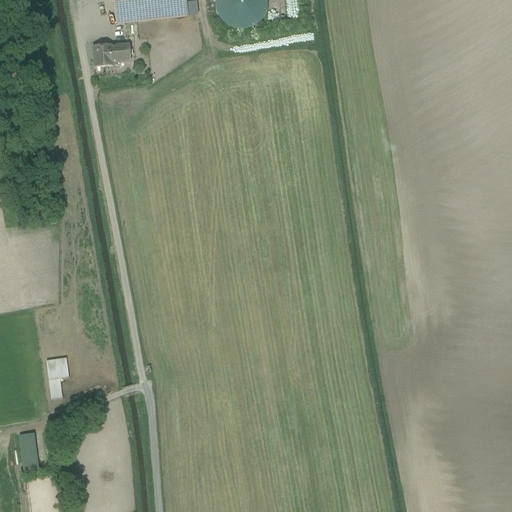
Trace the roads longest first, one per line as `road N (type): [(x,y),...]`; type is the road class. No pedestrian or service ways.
road 1 (track): [(144,386),(80,50),(97,9)]
road 2 (track): [(144,386),(66,415),(54,431),(65,511)]
road 3 (unclassified): [(158,511),(144,386)]
